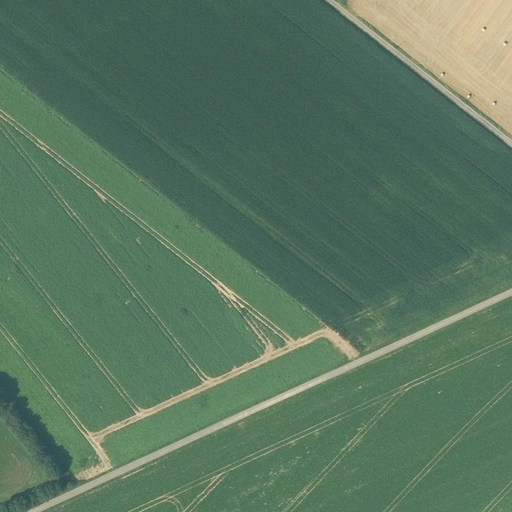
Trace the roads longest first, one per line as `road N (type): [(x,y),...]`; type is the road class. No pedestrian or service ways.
road 1 (unclassified): [(511,290),(30,511)]
road 2 (unclassified): [(327,0),(511,145)]
